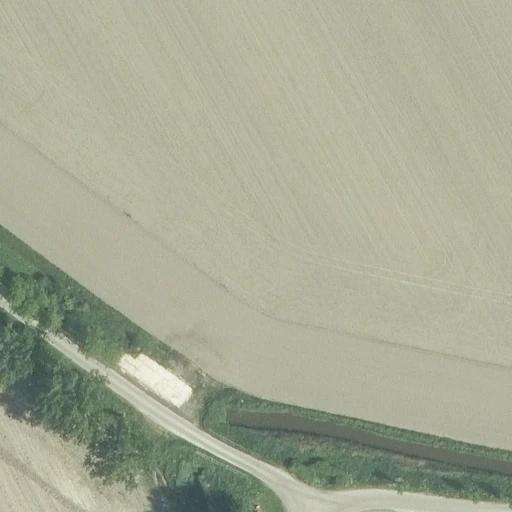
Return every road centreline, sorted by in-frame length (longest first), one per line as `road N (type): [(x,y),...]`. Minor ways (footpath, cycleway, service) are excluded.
road 1 (unclassified): [(314,511),(274,478),(174,425),(0,296)]
road 2 (unclassified): [(328,511),(358,499),(476,511)]
